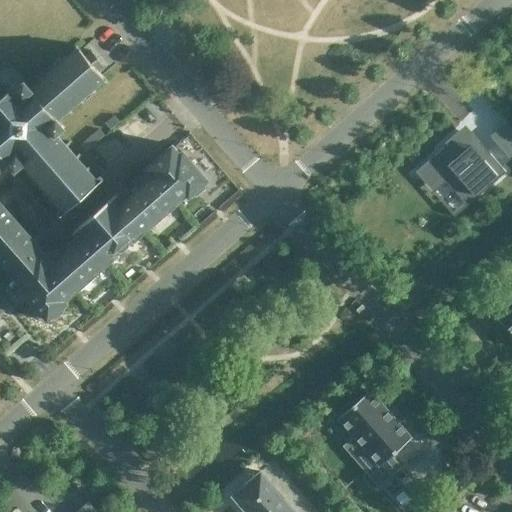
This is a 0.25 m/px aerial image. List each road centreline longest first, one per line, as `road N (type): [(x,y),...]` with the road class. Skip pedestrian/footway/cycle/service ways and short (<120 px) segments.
road 1 (residential): [(511,463),(273,189)]
road 2 (residential): [(54,382),(273,189)]
road 3 (residential): [(273,189),(495,0)]
road 4 (residential): [(273,189),(106,0)]
road 5 (residential): [(164,511),(54,382)]
